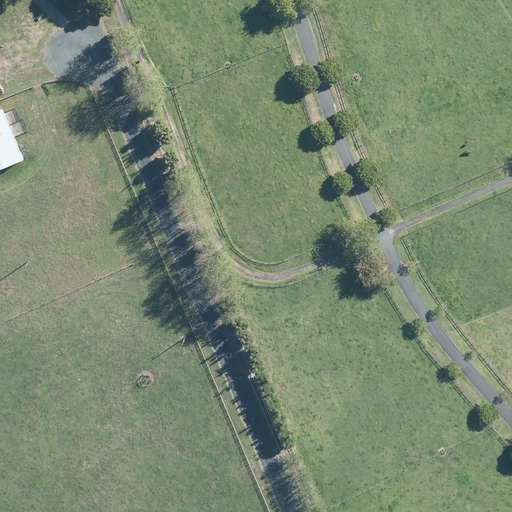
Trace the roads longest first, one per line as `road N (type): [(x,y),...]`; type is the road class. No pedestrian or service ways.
road 1 (track): [(126,0),(229,255),(258,272),(285,270),(375,234)]
road 2 (track): [(375,234),(511,176)]
